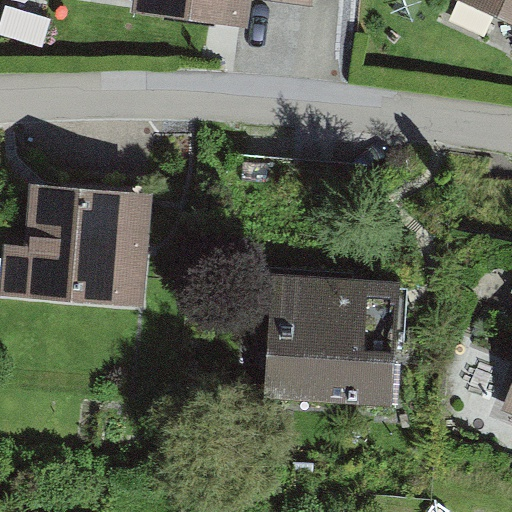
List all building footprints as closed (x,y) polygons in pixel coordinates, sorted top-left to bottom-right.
[(101,0),(101,9),(206,15),(206,0),(101,0)] [(511,0),(437,0),(496,30),(511,0)] [(115,188),(0,179),(0,296),(107,304),(115,188)] [(511,266),(503,263),(456,388),(511,409),(511,266)] [(353,267),(236,265),(235,385),(352,387),(353,267)]
